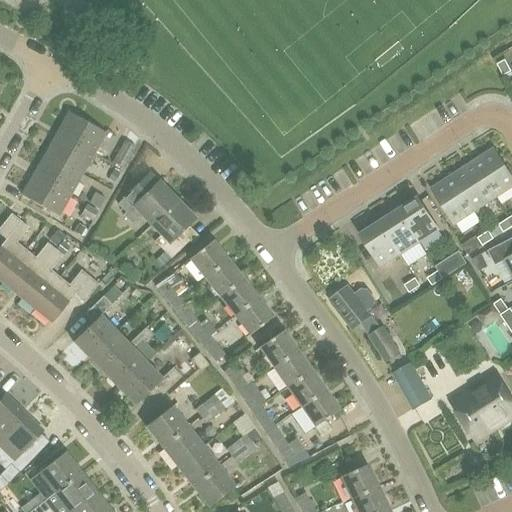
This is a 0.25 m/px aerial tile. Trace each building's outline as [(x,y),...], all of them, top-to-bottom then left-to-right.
[(505,60),(496,65),(502,76),(511,72),(505,60)] [(70,113),(58,134),(94,155),(107,134),(70,113)] [(58,134),(46,155),(83,176),(94,155),(58,134)] [(136,145),(125,139),(122,140),(110,161),(124,169),(136,148),(136,145)] [(511,176),(494,148),(473,162),(496,198),(511,187),(511,176)] [(46,155),(34,175),(71,196),(83,176),(46,155)] [(496,198),(473,162),(452,175),(475,211),(496,198)] [(114,183),(120,174),(112,169),(107,179),(114,183)] [(71,196),(34,175),(22,196),(59,217),(71,196)] [(475,211),(452,175),(430,189),(454,225),(475,211)] [(151,226),(177,200),(158,181),(143,196),(135,187),(117,204),(126,212),(123,215),(131,224),(141,215),(151,226)] [(89,204),(99,210),(105,201),(95,195),(89,204)] [(398,210),(419,243),(439,230),(418,197),(398,210)] [(195,218),(177,200),(151,226),(161,235),(154,241),(171,259),(188,242),(179,233),(195,218)] [(86,205),(81,215),(92,221),(97,211),(86,205)] [(419,243),(398,210),(379,222),(400,255),(407,267),(427,254),(419,243)] [(0,281),(0,282),(26,250),(18,243),(29,228),(12,214),(0,229),(0,234),(6,239),(0,246),(0,281)] [(503,233),(511,227),(511,223),(509,218),(498,225),(503,233)] [(380,268),(400,255),(379,222),(359,235),(380,268)] [(73,233),(80,237),(85,228),(78,224),(73,233)] [(57,230),(49,240),(57,246),(62,240),(65,237),(57,230)] [(483,245),(494,238),(489,231),(478,238),(476,236),(463,244),(470,254),(483,245)] [(504,261),(511,276),(511,238),(487,251),(495,266),(504,261)] [(55,249),(63,255),(69,248),(61,241),(55,249)] [(204,279),(228,260),(212,241),(189,259),(204,279)] [(36,257),(26,250),(0,282),(17,295),(55,249),(48,243),(36,257)] [(17,295),(34,309),(60,277),(51,270),(63,255),(55,249),(17,295)] [(438,272),(442,279),(454,272),(466,264),(458,251),(434,267),(438,272)] [(204,279),(219,297),(243,279),(228,260),(204,279)] [(60,277),(34,309),(52,323),(75,295),(84,303),(99,284),(82,271),(70,285),(60,277)] [(432,286),(442,279),(438,272),(428,279),(432,286)] [(170,306),(180,298),(164,279),(155,286),(170,306)] [(219,297),(234,316),(258,298),(243,279),(219,297)] [(420,286),(415,279),(405,285),(410,292),(420,286)] [(123,297),(113,287),(105,293),(104,295),(114,305),(115,304),(123,297)] [(374,333),(381,328),(371,315),(367,310),(374,305),(374,300),(367,290),(361,290),(355,295),(349,287),(331,301),(354,329),(364,321),(374,333)] [(74,343),(89,359),(117,332),(101,317),(113,305),(104,296),(85,315),(94,324),(74,343)] [(170,306),(185,324),(194,317),(180,298),(170,306)] [(258,298),(234,316),(250,335),(273,317),(258,298)] [(494,306),(500,315),(509,309),(502,300),(494,306)] [(511,333),(511,311),(510,308),(509,309),(500,315),(511,333)] [(194,317),(185,324),(200,344),(210,336),(194,317)] [(171,333),(164,326),(155,335),(162,342),(171,333)] [(383,327),(381,328),(374,333),(370,335),(387,362),(401,353),(383,327)] [(137,336),(142,342),(151,333),(146,328),(137,336)] [(511,334),(508,328),(494,338),(510,362),(511,360),(511,334)] [(258,348),(272,368),(297,351),(283,331),(258,348)] [(89,359),(104,375),(132,348),(129,345),(117,332),(89,359)] [(132,348),(104,375),(119,390),(147,363),(134,350),(142,342),(137,336),(129,345),(132,348)] [(210,336),(200,344),(215,362),(224,355),(210,336)] [(297,351),(272,368),(286,388),(311,370),(297,351)] [(189,359),(199,372),(207,365),(198,352),(189,359)] [(411,361),(392,371),(405,393),(423,383),(411,361)] [(162,379),(147,363),(119,390),(135,406),(155,386),(163,395),(182,377),(173,368),(162,379)] [(248,386),(238,372),(233,365),(223,372),(238,393),(248,386)] [(300,407),(325,390),(311,370),(286,388),(300,407)] [(511,400),(496,376),(453,403),(477,441),(511,418),(511,400)] [(248,386),(238,393),(251,413),(261,406),(261,405),(265,402),(252,383),(248,386)] [(423,383),(405,393),(413,408),(431,398),(423,383)] [(195,410),(200,417),(220,402),(219,401),(229,393),(224,387),(214,395),(195,410)] [(339,410),(325,390),(300,407),(314,427),(339,410)] [(220,402),(200,417),(205,424),(235,401),(229,393),(219,401),(220,402)] [(0,399),(0,439),(22,416),(15,409),(17,407),(5,395),(0,399)] [(275,426),(261,406),(251,413),(265,433),(266,432),(275,426)] [(145,428),(161,448),(187,428),(171,407),(145,428)] [(251,441),(259,434),(245,414),(233,423),(243,436),(245,435),(251,441)] [(22,416),(0,439),(0,448),(13,461),(42,431),(29,419),(27,421),(22,416)] [(288,445),(275,426),(266,432),(265,433),(286,463),(304,450),(296,439),(288,445)] [(202,447),(187,428),(161,448),(177,468),(202,447)] [(226,449),(231,457),(251,441),(245,435),(243,436),(226,449)] [(251,441),(231,457),(236,463),(256,448),(251,441)] [(192,487),(218,467),(202,447),(177,468),(192,487)] [(39,473),(55,493),(81,473),(65,453),(39,473)] [(10,464),(0,474),(0,475),(8,484),(19,472),(10,464)] [(350,499),(378,486),(367,464),(340,477),(350,499)] [(234,487),(218,467),(192,487),(208,508),(234,487)] [(72,511),(92,497),(97,493),(81,473),(55,493),(69,511),(72,511)] [(379,511),(388,507),(378,486),(350,499),(356,511),(379,511)] [(273,498),(280,511),(294,511),(283,492),(273,498)] [(25,511),(31,511),(45,501),(40,493),(22,507),(25,511)] [(111,511),(97,493),(92,497),(72,511),(111,511)] [(295,498),(302,511),(315,511),(305,493),(295,498)] [(50,507),(45,501),(31,511),(44,511),(47,510),(50,507)]
